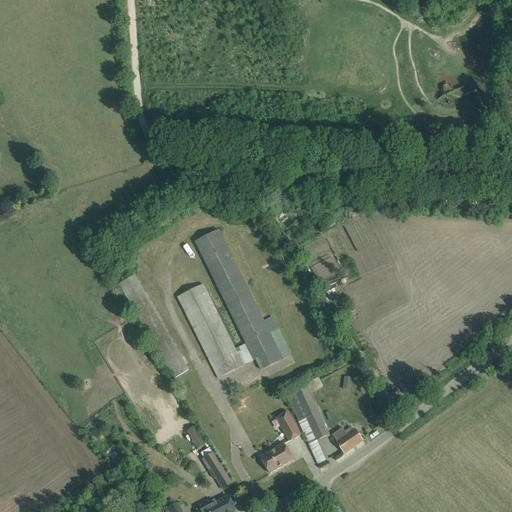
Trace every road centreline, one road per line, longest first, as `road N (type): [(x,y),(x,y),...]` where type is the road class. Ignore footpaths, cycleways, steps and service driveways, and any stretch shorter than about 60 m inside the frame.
road 1 (track): [(511,200),(261,189),(223,185),(184,167),(153,145),(143,126),(128,0)]
road 2 (unclassified): [(320,482),(511,341)]
